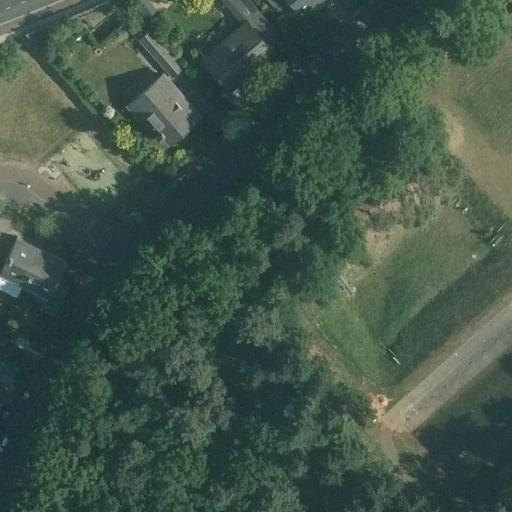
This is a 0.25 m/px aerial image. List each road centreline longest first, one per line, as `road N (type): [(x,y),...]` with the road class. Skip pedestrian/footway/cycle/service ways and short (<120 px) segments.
road 1 (residential): [(115,248),(401,0)]
road 2 (residential): [(0,467),(115,248)]
road 3 (residential): [(115,248),(22,178),(0,173)]
